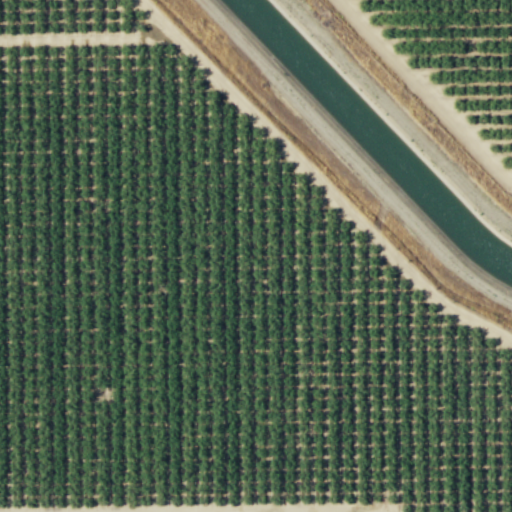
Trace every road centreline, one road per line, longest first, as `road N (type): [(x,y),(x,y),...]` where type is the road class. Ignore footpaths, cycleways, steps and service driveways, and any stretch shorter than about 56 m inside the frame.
road 1 (track): [(511,181),(339,0)]
road 2 (track): [(0,37),(174,32)]
